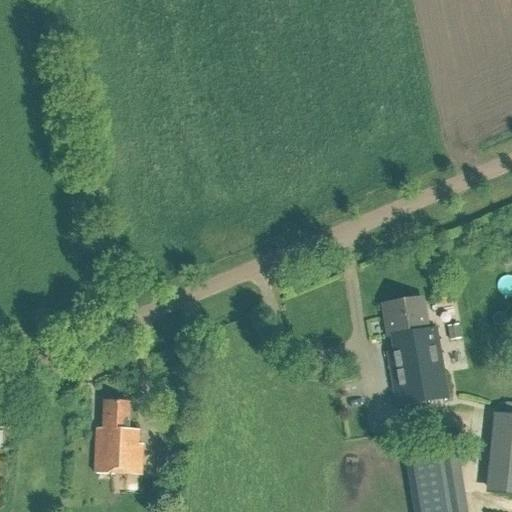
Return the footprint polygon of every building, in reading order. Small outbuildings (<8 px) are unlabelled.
[(428,332),(423,300),(382,306),(386,336),(391,336),(394,352),(388,353),(396,407),(446,400),(436,331),(428,332)] [(364,429),(395,424),(377,316),(349,321),(365,415),(361,416),(364,429)] [(449,341),(460,339),(457,325),(446,327),(449,341)] [(311,396),(312,412),(328,411),(328,395),(311,396)] [(141,476),(143,445),(138,445),(139,431),(127,430),(128,403),(103,402),(101,429),(95,429),(93,473),(141,476)] [(511,404),(504,404),(503,416),(500,415),(492,492),(511,494),(511,404)] [(453,511),(442,452),(403,459),(412,511),(453,511)]
